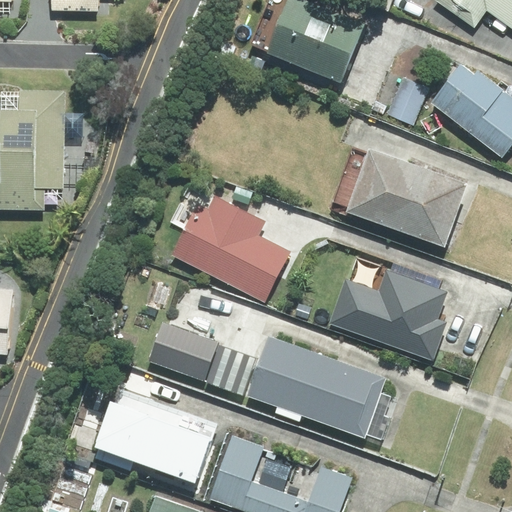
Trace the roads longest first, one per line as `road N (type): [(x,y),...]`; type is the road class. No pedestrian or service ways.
road 1 (residential): [(8,392),(150,57)]
road 2 (residential): [(0,54),(150,57)]
